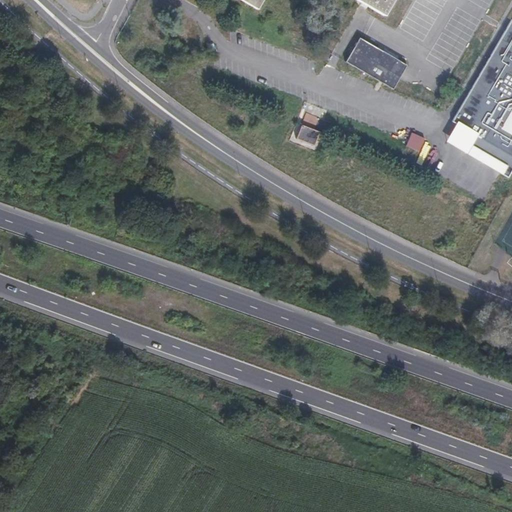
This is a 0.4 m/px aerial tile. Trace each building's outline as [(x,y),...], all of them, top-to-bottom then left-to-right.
[(240,0),(257,10),(262,0),(240,0)] [(356,0),(361,3),(367,6),(371,8),(383,15),(391,0),(356,0)] [(511,19),(507,28),(453,122),(480,138),(511,156),(511,19)] [(394,89),(400,78),(407,65),(361,39),(346,62),(394,89)] [(323,121),(306,113),(295,139),(313,146),(323,121)] [(407,146),(419,151),(425,139),(412,134),(408,142),(407,146)]
